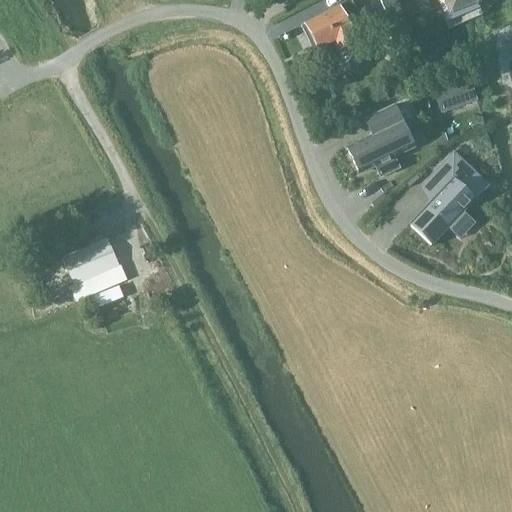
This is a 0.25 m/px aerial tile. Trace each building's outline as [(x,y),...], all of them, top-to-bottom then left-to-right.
[(394,0),(377,0),(387,22),(402,16),(394,0)] [(447,16),(477,4),(475,0),(424,0),(427,7),(441,1),(447,16)] [(350,2),(303,26),(317,52),(334,43),(338,50),(354,42),(350,35),(351,35),(347,26),(359,19),(350,2)] [(419,63),(401,71),(409,86),(426,77),(419,63)] [(466,81),(432,93),(439,113),(473,101),(466,81)] [(406,101),(363,122),(371,138),(346,150),(358,175),(374,167),(379,178),(397,170),(392,158),(412,149),(400,125),(415,118),(406,101)] [(443,135),(433,144),(440,152),(448,146),(443,135)] [(486,187),(487,188),(488,187),(452,152),(419,187),(420,189),(423,186),(435,197),(408,225),(431,247),(447,230),(453,235),(469,219),(463,214),(479,197),(477,196),(486,187)] [(61,260),(72,286),(68,288),(75,304),(127,282),(120,266),(116,267),(106,242),(61,260)]
